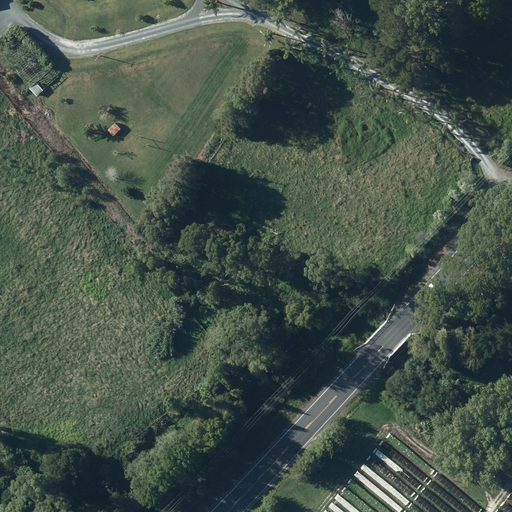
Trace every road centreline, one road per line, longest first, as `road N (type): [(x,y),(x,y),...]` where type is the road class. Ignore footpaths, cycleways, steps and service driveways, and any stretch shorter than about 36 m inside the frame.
road 1 (secondary): [(511,209),(226,511)]
road 2 (unknown): [(511,195),(445,114),(230,0)]
road 3 (unknown): [(5,0),(75,46),(199,21)]
